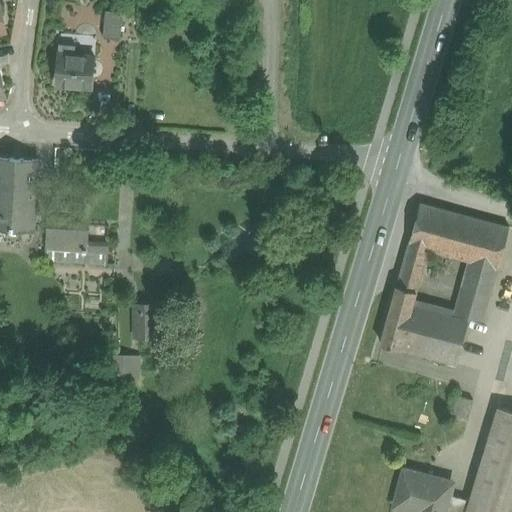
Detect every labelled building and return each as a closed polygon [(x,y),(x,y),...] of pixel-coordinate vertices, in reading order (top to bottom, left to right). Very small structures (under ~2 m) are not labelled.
[(123,13),(106,11),(103,38),(120,39),(123,13)] [(61,35),(60,44),(76,46),(75,55),(95,56),(97,38),(61,35)] [(95,56),(75,55),(76,46),(60,44),(57,85),(93,87),(95,56)] [(37,160),(0,157),(0,228),(32,231),(37,160)] [(509,227),(421,202),(409,244),(429,249),(469,260),(498,268),(509,227)] [(88,225),(49,222),(46,261),(106,264),(108,241),(87,240),(88,225)] [(429,249),(409,244),(406,255),(426,261),(429,249)] [(426,261),(406,255),(402,271),(421,277),(426,261)] [(498,268),(469,260),(462,287),(490,295),(498,268)] [(421,277),(402,271),(381,344),(412,353),(426,304),(415,301),(421,277)] [(490,295),(462,287),(455,312),(470,316),(470,317),(483,321),(490,295)] [(455,312),(426,304),(412,353),(457,365),(470,317),(470,316),(455,312)] [(155,308),(136,308),(137,335),(155,334),(155,308)] [(140,357),(114,358),(114,381),(140,381),(140,357)] [(473,400),(457,395),(451,417),(468,421),(473,400)] [(511,511),(511,410),(499,406),(466,511),(511,511)] [(452,482),(405,470),(396,506),(417,511),(447,511),(452,495),(449,494),(452,482)] [(452,495),(447,511),(465,511),(468,499),(452,495)]
